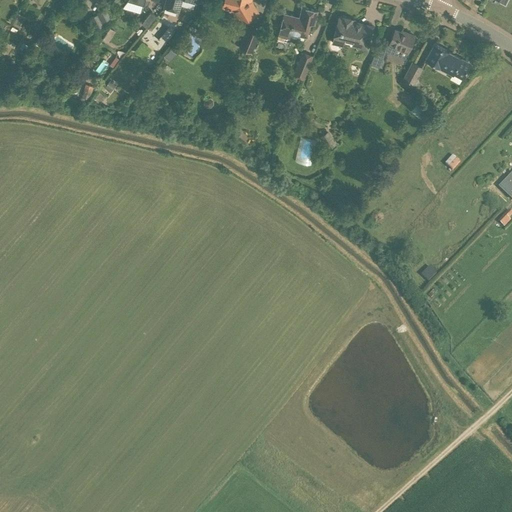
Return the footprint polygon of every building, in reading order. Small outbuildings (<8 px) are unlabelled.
[(127,0),(123,7),(141,13),(144,6),(147,7),(149,0),(127,0)] [(166,0),(164,7),(179,12),(182,0),(186,0),(195,3),(196,1),(202,3),(204,0),(166,0)] [(254,14),(247,2),(247,0),(224,0),(223,5),(228,7),(228,8),(231,8),(235,8),(236,12),(235,17),(239,23),(254,14)] [(106,7),(96,12),(98,14),(89,18),(95,29),(113,21),(106,7)] [(309,23),(314,24),(317,11),(302,7),(299,17),(302,18),(300,26),(308,28),(309,23)] [(157,16),(151,11),(142,23),(148,27),(157,16)] [(17,12),(11,23),(19,28),(21,26),(16,23),(21,14),(17,12)] [(299,17),(284,13),(280,30),(291,33),(306,36),(308,28),(300,26),(302,18),(299,17)] [(362,26),(349,23),(350,19),(340,16),(339,18),(338,18),(334,37),(345,40),(357,43),(356,46),(367,49),(371,35),(360,33),(362,26)] [(197,30),(190,26),(187,32),(194,36),(197,30)] [(110,27),(103,38),(109,42),(116,31),(110,27)] [(259,32),(248,27),(239,48),(251,52),(259,32)] [(395,30),(390,42),(388,45),(408,53),(414,36),(405,32),(404,34),(395,30)] [(447,52),(447,51),(434,44),(426,59),(439,66),(440,65),(445,68),(444,70),(452,75),(453,72),(463,78),(470,64),(447,52)] [(377,46),(377,48),(371,63),(370,63),(379,67),(385,52),(386,50),(377,46)] [(170,62),(177,55),(171,50),(164,57),(170,62)] [(55,52),(50,56),(49,62),(54,65),(59,62),(61,56),(55,52)] [(313,56),(304,52),(295,75),(304,79),(313,56)] [(422,67),(413,63),(404,79),(413,85),(422,67)] [(111,80),(104,87),(110,92),(117,85),(111,80)] [(86,84),(82,97),(90,99),(93,86),(86,84)] [(213,101),(210,98),(207,98),(204,101),(204,105),(207,107),(211,107),(213,104),(213,101)] [(417,105),(411,110),(420,120),(426,116),(417,105)] [(328,131),(320,136),(328,150),(336,144),(328,131)] [(300,136),(294,160),(310,164),(316,140),(300,136)] [(511,221),(509,219),(511,215),(511,213),(509,211),(498,223),(504,228),(511,221)]
